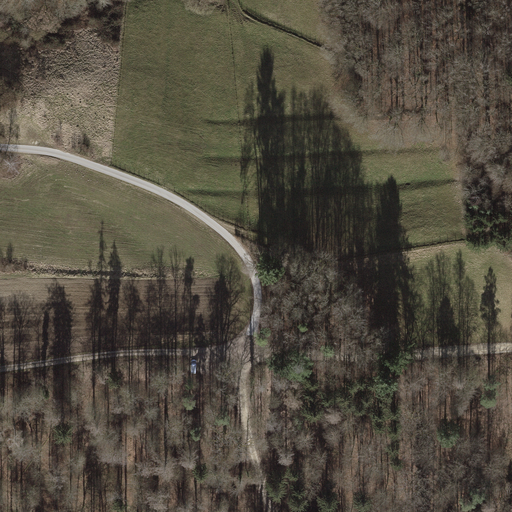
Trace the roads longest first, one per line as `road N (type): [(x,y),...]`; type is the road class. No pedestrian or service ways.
road 1 (track): [(248,343),(255,280),(225,229),(161,189),(54,149),(0,144)]
road 2 (track): [(511,347),(369,353),(248,343)]
road 3 (track): [(276,511),(244,411),(248,343)]
road 4 (track): [(0,370),(161,351)]
